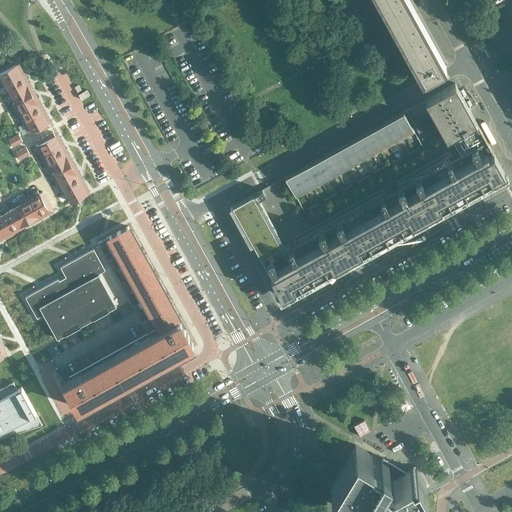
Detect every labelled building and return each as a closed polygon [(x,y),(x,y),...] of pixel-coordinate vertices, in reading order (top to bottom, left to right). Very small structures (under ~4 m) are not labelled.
[(445,65),(409,0),(378,0),(391,23),(422,78),(424,77),(444,66),(445,65)] [(16,65),(0,73),(0,81),(2,85),(2,86),(6,84),(5,84),(21,75),(16,65)] [(21,75),(5,84),(6,84),(11,93),(27,84),(21,75)] [(400,189),(392,193),(410,225),(426,216),(440,209),(472,191),(479,187),(505,173),(455,83),(425,99),(425,100),(440,126),(447,139),(450,137),(452,140),(455,145),(461,155),(451,161),(450,161),(446,163),(422,177),(409,184),(400,189)] [(27,84),(11,93),(16,102),(32,94),(27,84)] [(82,99),(90,95),(87,90),(79,94),(82,99)] [(16,102),(12,104),(13,104),(18,114),(37,103),(32,94),(16,102)] [(37,103),(18,114),(23,123),(42,112),(37,103)] [(414,130),(404,111),(395,115),(406,134),(414,130)] [(42,112),(23,123),(29,133),(32,131),(37,128),(42,125),(48,122),(42,112)] [(406,134),(395,115),(387,120),(397,139),(406,134)] [(397,139),(387,120),(378,125),(389,144),(397,139)] [(389,144),(378,125),(370,129),(380,148),(389,144)] [(380,148),(370,129),(361,134),(372,153),(380,148)] [(372,153),(361,134),(353,139),(363,158),(372,153)] [(39,144),(36,146),(41,156),(60,145),(55,135),(49,138),(44,141),(39,144)] [(363,158),(353,139),(344,144),(355,162),(363,158)] [(355,162),(344,144),(336,148),(346,167),(355,162)] [(60,145),(41,156),(46,165),(47,166),(50,164),(49,163),(66,155),(60,145)] [(422,152),(419,147),(414,150),(416,155),(422,152)] [(346,167),(336,148),(328,153),(338,172),(346,167)] [(416,155),(414,150),(408,154),(410,158),(416,155)] [(338,172),(328,153),(319,158),(330,176),(338,172)] [(66,155),(49,163),(50,164),(54,172),(55,173),(71,164),(66,155)] [(403,156),(397,160),(399,164),(405,161),(403,156)] [(330,176),(319,158),(311,162),(321,181),(330,176)] [(399,164),(397,160),(391,163),(394,168),(399,164)] [(321,181),(311,162),(302,167),(313,186),(321,181)] [(54,172),(51,174),(51,175),(57,184),(76,174),(71,164),(55,173),(54,172)] [(386,166),(380,169),(383,174),(389,171),(386,166)] [(313,186),(302,167),(294,172),(304,191),(313,186)] [(383,174),(380,169),(374,172),(377,177),(383,174)] [(304,191),(294,172),(285,176),(296,195),(304,191)] [(76,174),(57,184),(62,194),(65,192),(81,183),(76,174)] [(372,180),(369,175),(363,178),(366,183),(372,180)] [(366,183),(363,178),(357,181),(360,186),(366,183)] [(81,183),(65,192),(71,202),(87,193),(81,183)] [(352,184),(346,187),(349,192),(355,189),(352,184)] [(349,192),(346,187),(341,191),(343,196),(349,192)] [(233,207),(230,208),(237,220),(244,233),(251,245),(254,244),(254,245),(261,257),(264,256),(274,274),(299,260),(292,248),(290,244),(288,241),(288,240),(280,244),(274,234),(274,233),(272,230),(267,221),(260,207),(256,200),(259,199),(266,195),(262,189),(232,206),(233,207)] [(38,190),(28,196),(38,215),(48,209),(45,204),(42,199),(39,193),(38,190)] [(274,274),(271,275),(282,296),(360,253),(410,225),(392,193),(383,198),(292,248),(299,260),(274,274)] [(335,194),(330,197),(332,202),(338,198),(335,194)] [(18,201),(20,204),(29,220),(38,215),(28,196),(18,201)] [(332,202),(330,197),(324,200),(326,205),(332,202)] [(321,208),(319,203),(313,206),(315,211),(321,208)] [(18,205),(11,209),(20,225),(29,220),(20,204),(18,205)] [(315,211),(313,206),(307,209),(310,214),(315,211)] [(11,209),(1,215),(10,231),(20,225),(11,209)] [(1,215),(0,215),(0,235),(0,236),(10,231),(1,215)] [(66,385),(65,385),(78,408),(193,344),(128,226),(110,236),(113,243),(115,245),(138,288),(160,327),(150,332),(145,334),(69,377),(70,378),(70,379),(72,381),(66,385)] [(116,306),(101,278),(99,273),(105,270),(94,248),(60,266),(66,276),(60,280),(58,278),(25,296),(37,318),(44,314),(58,339),(116,306)] [(0,438),(42,424),(39,418),(22,387),(17,389),(14,382),(0,389),(0,438)] [(370,430),(364,420),(354,425),(360,435),(370,430)] [(427,486),(415,465),(403,472),(398,469),(388,463),(389,463),(382,459),(381,460),(355,445),(354,447),(350,454),(347,452),(343,458),(346,460),(334,481),(333,481),(333,483),(336,483),(336,505),(358,505),(358,508),(380,508),(380,511),(382,511),(424,488),(427,486)]
